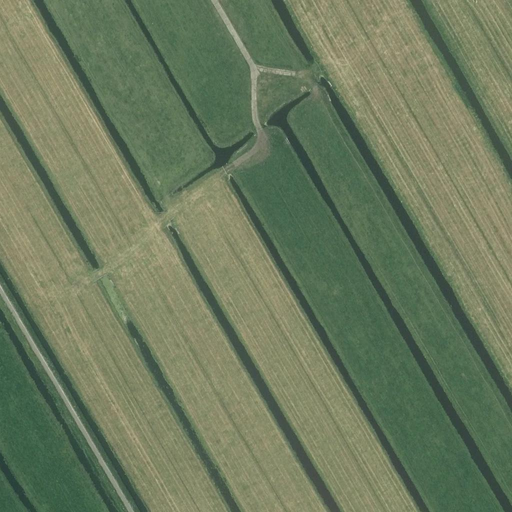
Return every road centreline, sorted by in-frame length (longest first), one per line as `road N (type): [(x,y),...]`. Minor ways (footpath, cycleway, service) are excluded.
road 1 (track): [(253,68),(259,145),(108,270),(72,289)]
road 2 (track): [(213,0),(253,68),(306,75)]
